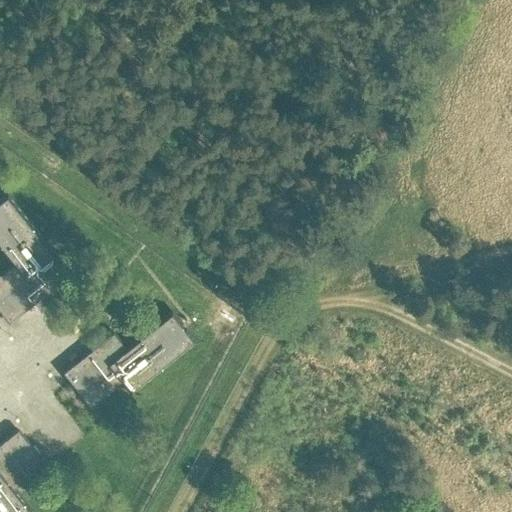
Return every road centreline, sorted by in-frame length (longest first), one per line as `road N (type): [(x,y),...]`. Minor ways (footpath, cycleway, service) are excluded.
road 1 (track): [(511,261),(287,317),(177,511)]
road 2 (track): [(511,374),(396,312),(339,300)]
